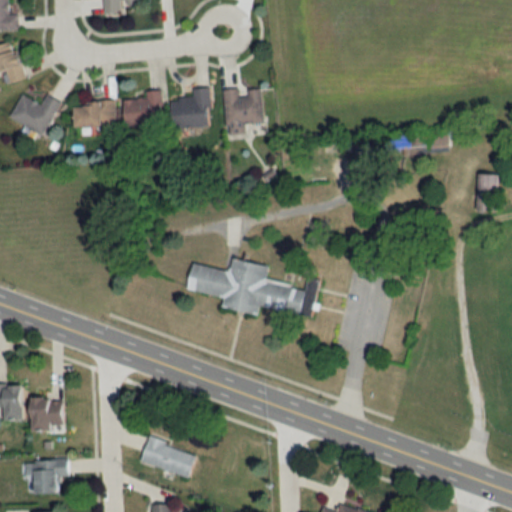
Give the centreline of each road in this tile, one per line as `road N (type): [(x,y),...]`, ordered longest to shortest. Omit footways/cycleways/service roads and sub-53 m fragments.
road 1 (tertiary): [(511,496),(103,347)]
road 2 (residential): [(56,0),(64,38),(98,56),(186,45),(225,29)]
road 3 (residential): [(110,511),(103,347)]
